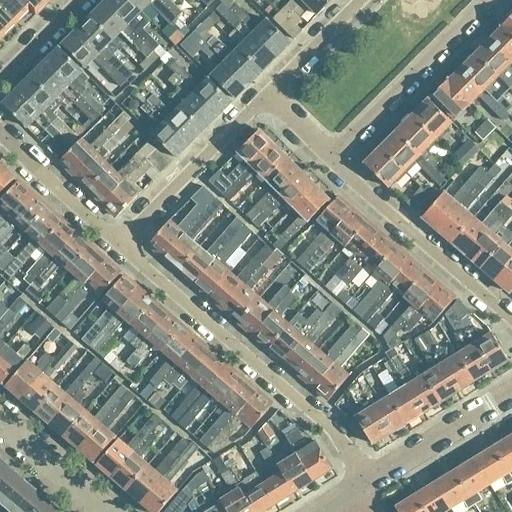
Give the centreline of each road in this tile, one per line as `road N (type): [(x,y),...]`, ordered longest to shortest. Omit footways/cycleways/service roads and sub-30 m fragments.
road 1 (residential): [(116,242),(332,434),(366,482)]
road 2 (residential): [(511,324),(328,158)]
road 3 (residential): [(328,158),(484,0)]
road 4 (residential): [(266,99),(116,242)]
road 5 (unclassified): [(366,482),(511,391)]
road 6 (residential): [(0,131),(116,242)]
road 7 (unclassified): [(111,511),(0,418)]
road 8 (residential): [(361,0),(266,99)]
